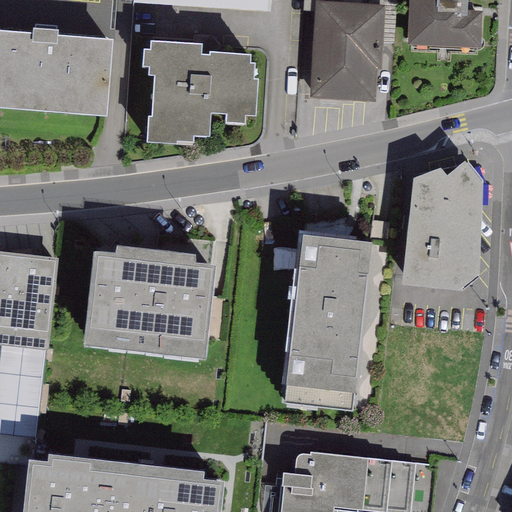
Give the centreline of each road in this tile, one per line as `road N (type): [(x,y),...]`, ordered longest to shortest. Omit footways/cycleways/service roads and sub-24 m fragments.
road 1 (tertiary): [(0,200),(281,168),(511,114)]
road 2 (residential): [(511,322),(468,511)]
road 3 (unknown): [(291,0),(281,168)]
